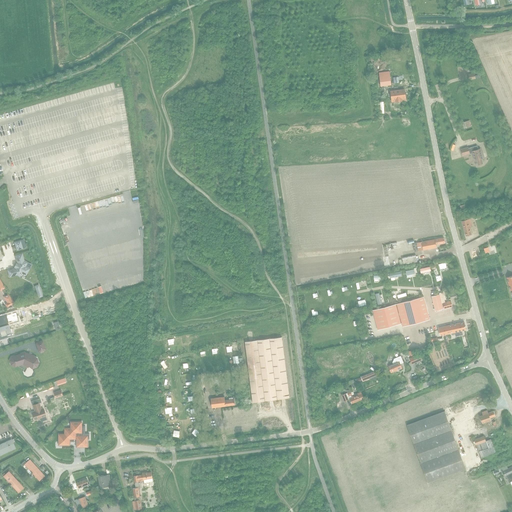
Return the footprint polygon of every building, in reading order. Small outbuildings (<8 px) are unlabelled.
[(463,68),(458,67),(458,69),(460,79),(485,76),(484,73),(470,70),(463,68)] [(379,72),(381,86),(392,84),(390,71),(379,72)] [(405,89),(391,91),(393,99),(396,99),(396,101),(402,100),(402,98),(406,97),(405,89)] [(477,146),(473,147),(468,148),(468,147),(461,149),(463,155),(469,153),(469,152),(472,151),(475,160),(477,160),(478,165),(482,163),(481,158),(483,158),(480,148),(478,149),(477,146)] [(470,234),(469,228),(473,227),(471,219),(461,221),(465,236),(470,234)] [(445,243),(444,237),(413,243),(414,251),(436,247),(436,245),(445,243)] [(14,242),(17,250),(26,247),(23,239),(14,242)] [(15,273),(19,276),(22,272),(26,274),(29,269),(24,266),(27,262),(22,260),(23,258),(22,255),(20,254),(17,255),(16,257),(17,260),(18,261),(17,264),(16,263),(14,267),(15,267),(14,270),(12,269),(9,270),(8,272),(9,275),(11,276),(14,275),(15,273)] [(402,258),(404,264),(417,261),(416,255),(402,258)] [(452,307),(451,301),(445,302),(444,295),(445,295),(444,292),(439,293),(439,295),(432,296),(435,311),(452,307)] [(378,330),(402,323),(403,326),(429,319),(423,296),(373,310),(378,330)] [(4,315),(0,316),(0,334),(5,333),(5,332),(9,331),(5,320),(6,320),(4,315)] [(464,322),(438,327),(440,335),(466,329),(464,322)] [(289,398),(281,334),(245,338),(253,402),(289,398)] [(45,349),(42,341),(41,341),(37,342),(36,343),(39,351),(40,351),(44,350),(45,349)] [(32,367),(36,366),(38,362),(37,358),(33,357),(30,358),(30,355),(24,352),(20,354),(19,357),(15,355),(11,357),(10,360),(11,364),(14,366),(18,365),(20,361),(25,364),(28,363),(29,365),(32,367)] [(419,354),(409,358),(412,364),(421,360),(419,354)] [(400,364),(403,362),(401,356),(396,358),(397,362),(388,366),(391,372),(402,368),(400,364)] [(362,380),(363,381),(377,375),(375,370),(361,376),(361,377),(356,379),(357,382),(362,380)] [(351,403),(363,398),(361,392),(351,396),(352,397),(349,398),(351,403)] [(212,408),(235,405),(234,399),(233,399),(233,397),(229,398),(229,399),(225,400),(224,397),(211,398),(212,408)] [(41,409),(39,403),(33,405),(35,411),(32,412),(34,420),(46,416),(43,408),(41,409)] [(490,418),(496,416),(494,411),(488,413),(487,410),(482,412),(483,415),(480,416),(482,423),(491,420),(490,418)] [(444,411),(407,425),(428,482),(465,468),(444,411)] [(74,438),(77,438),(77,446),(87,446),(87,439),(89,439),(89,433),(85,433),(85,426),(81,426),(81,422),(71,422),(71,428),(68,428),(68,431),(65,431),(65,434),(59,434),(59,442),(62,442),(62,444),(69,444),(69,442),(74,441),(74,438)] [(474,439),(476,445),(481,458),(496,452),(492,439),(486,441),(484,436),(474,439)] [(6,441),(10,450),(15,447),(11,439),(6,441)] [(10,450),(6,441),(2,443),(6,452),(10,450)] [(24,464),(32,472),(37,468),(29,459),(24,464)] [(511,466),(508,469),(506,465),(501,468),(504,476),(505,475),(509,483),(511,481),(511,466)] [(37,468),(32,472),(39,480),(44,476),(37,468)] [(11,484),(16,480),(9,471),(3,476),(11,484)] [(144,479),(152,478),(151,472),(147,473),(147,472),(142,473),(143,475),(138,475),(134,476),(135,482),(139,481),(144,480),(144,479)] [(100,487),(111,485),(109,474),(98,476),(100,487)] [(79,487),(89,484),(87,479),(76,482),(79,489),(80,489),(79,487)] [(23,488),(16,480),(11,484),(18,492),(23,488)] [(79,498),(83,508),(89,505),(85,496),(79,498)] [(134,510),(138,509),(142,509),(141,500),(136,500),(133,501),(134,510)]
